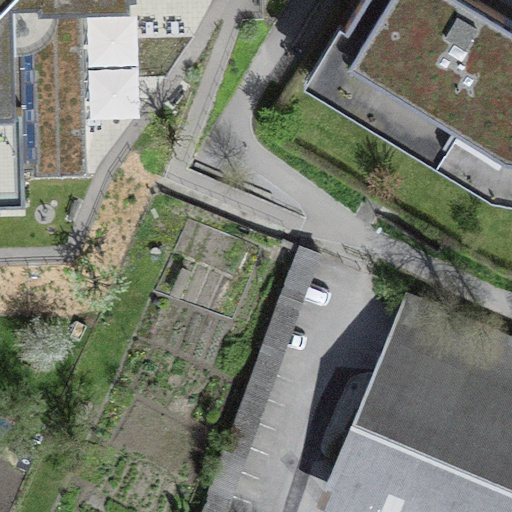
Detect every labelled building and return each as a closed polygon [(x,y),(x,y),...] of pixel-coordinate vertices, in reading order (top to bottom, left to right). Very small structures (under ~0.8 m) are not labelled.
[(0,0),(0,196),(24,196),(24,169),(31,169),(31,175),(87,173),(81,3),(130,2),(130,0),(0,0)] [(332,69),(500,170),(511,138),(511,21),(476,0),(359,0),(344,26),(354,32),(332,69)] [(511,138),(500,170),(511,172),(511,138)] [(230,511),(322,255),(299,247),(204,511),(230,511)] [(511,511),(511,338),(406,296),(333,473),(426,511),(511,511)] [(426,511),(333,473),(317,511),(320,511),(426,511)]
